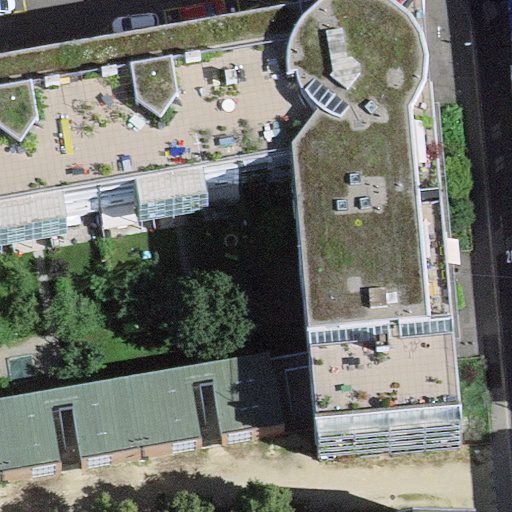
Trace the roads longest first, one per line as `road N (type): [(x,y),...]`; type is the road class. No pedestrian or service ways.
road 1 (residential): [(0,27),(160,0)]
road 2 (residential): [(511,133),(500,0)]
